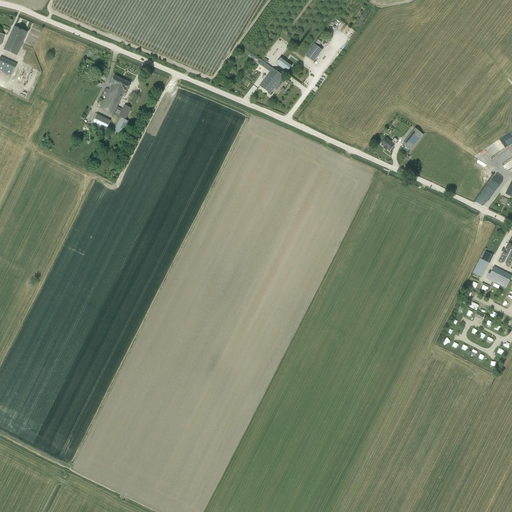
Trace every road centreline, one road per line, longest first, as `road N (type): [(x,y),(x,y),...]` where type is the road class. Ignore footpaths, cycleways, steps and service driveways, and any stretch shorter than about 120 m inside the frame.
road 1 (unclassified): [(511,224),(263,110),(0,4)]
road 2 (track): [(0,355),(91,176),(116,188),(175,74)]
road 3 (track): [(50,12),(212,78),(269,0)]
